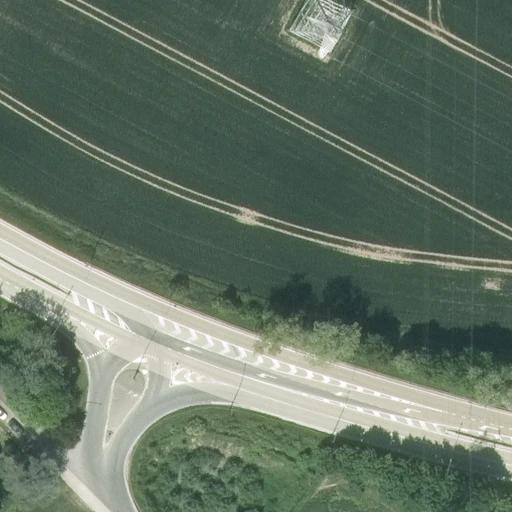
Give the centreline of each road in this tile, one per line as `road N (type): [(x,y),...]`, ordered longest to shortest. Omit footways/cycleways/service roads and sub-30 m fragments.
road 1 (secondary): [(478,413),(248,344),(67,275)]
road 2 (unclassified): [(478,413),(440,418),(261,374),(152,335)]
road 3 (secondary): [(258,395),(511,465)]
road 4 (residential): [(0,399),(86,488)]
